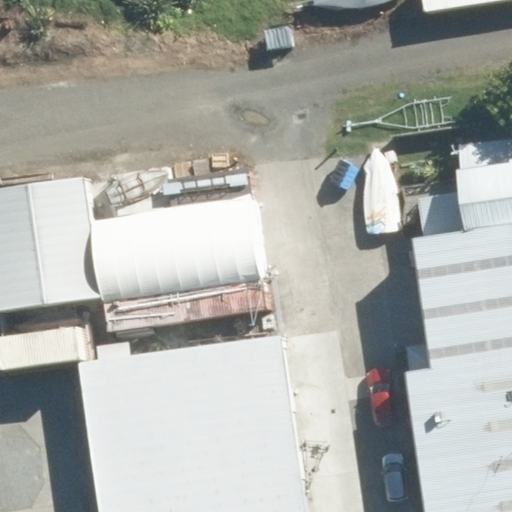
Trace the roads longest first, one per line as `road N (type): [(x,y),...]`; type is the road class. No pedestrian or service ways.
road 1 (track): [(0,131),(102,106),(511,51)]
road 2 (unknown): [(335,75),(405,511)]
